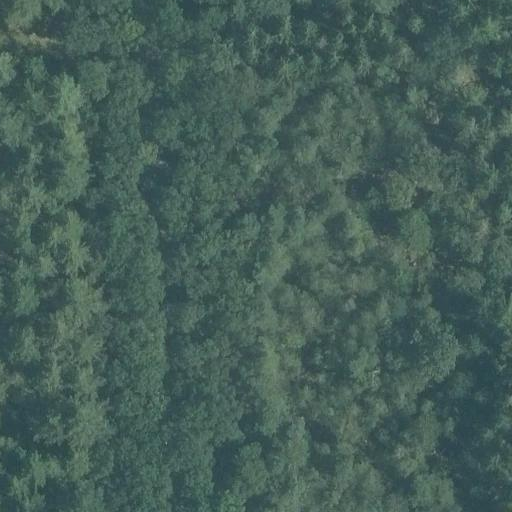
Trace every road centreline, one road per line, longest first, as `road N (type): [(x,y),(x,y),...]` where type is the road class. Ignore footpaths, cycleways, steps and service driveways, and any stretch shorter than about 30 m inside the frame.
road 1 (secondary): [(175,511),(141,0)]
road 2 (track): [(458,511),(425,0)]
